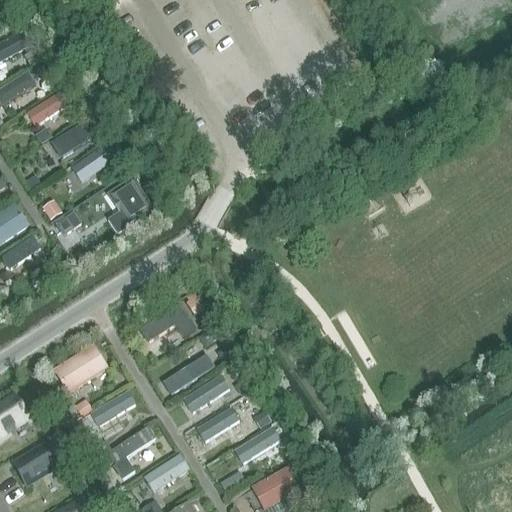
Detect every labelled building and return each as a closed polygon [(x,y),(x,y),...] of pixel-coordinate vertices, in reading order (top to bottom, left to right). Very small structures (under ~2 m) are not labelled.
[(19,37),(0,46),(0,67),(27,53),(19,37)] [(32,56),(24,60),(29,72),(38,68),(32,56)] [(41,69),(35,73),(41,84),(52,77),(45,67),(41,69)] [(28,74),(0,92),(0,108),(1,111),(37,88),(28,74)] [(60,96),(26,117),(34,130),(68,108),(60,96)] [(91,122),(51,147),(60,162),(100,137),(91,122)] [(45,133),(34,140),(40,149),(51,142),(45,133)] [(104,152),(72,174),(79,186),(111,165),(110,163),(116,158),(108,146),(103,150),(104,152)] [(35,179),(25,186),(30,193),(40,187),(35,179)] [(132,183),(110,197),(114,203),(112,204),(120,216),(121,215),(130,228),(152,214),(132,183)] [(52,207),(43,213),(50,225),(60,218),(52,207)] [(15,208),(0,218),(0,249),(29,230),(15,208)] [(73,213),(67,218),(75,229),(81,225),(73,213)] [(119,236),(130,228),(121,215),(120,216),(110,222),(119,236)] [(67,218),(55,226),(63,237),(75,229),(67,218)] [(33,240),(2,261),(2,263),(3,266),(5,269),(7,271),(10,273),(41,252),(33,240)] [(0,288),(0,299),(8,301),(9,290),(0,288)] [(190,295),(184,299),(188,304),(185,306),(194,320),(202,314),(206,312),(197,298),(195,299),(191,294),(190,295)] [(181,307),(140,333),(148,346),(189,320),(181,307)] [(208,334),(198,340),(204,350),(214,344),(208,334)] [(93,349),(53,374),(67,397),(107,371),(93,349)] [(225,351),(217,356),(225,366),(232,361),(235,359),(228,349),(225,351)] [(207,358),(164,386),(171,398),(215,370),(207,358)] [(221,381),(182,404),(191,418),(229,395),(221,381)] [(243,382),(235,388),(242,398),(250,392),(243,382)] [(127,396),(91,419),(98,431),(135,409),(127,396)] [(12,400),(0,408),(0,439),(27,421),(22,415),(12,400)] [(85,402),(73,409),(81,420),(92,413),(85,402)] [(232,412),(201,430),(208,442),(239,424),(232,412)] [(263,416),(253,422),(259,432),(269,426),(263,416)] [(107,456),(114,468),(125,461),(154,442),(147,430),(107,456)] [(272,432),(233,455),(241,468),(279,445),(272,432)] [(56,436),(48,441),(54,451),(62,447),(56,436)] [(110,453),(104,444),(93,451),(99,460),(110,453)] [(37,452),(14,466),(27,488),(61,468),(56,461),(48,446),(37,452)] [(179,460),(143,483),(153,498),(189,475),(179,460)] [(114,468),(112,470),(121,483),(134,475),(125,461),(114,468)] [(287,472),(251,493),(262,511),(269,511),(300,495),(287,472)] [(229,480),(219,486),(225,496),(235,490),(229,480)] [(87,494),(80,498),(86,509),(93,505),(87,494)]
